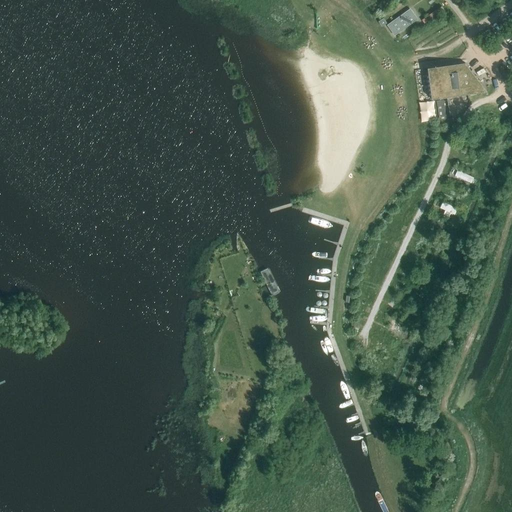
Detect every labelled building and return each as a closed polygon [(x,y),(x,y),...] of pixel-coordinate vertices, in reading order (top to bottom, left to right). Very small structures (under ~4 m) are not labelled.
[(419,21),(410,10),(387,27),(394,38),(419,21)] [(387,25),(384,20),(378,23),(382,29),(387,25)] [(487,93),(466,64),(432,68),(437,100),(487,93)] [(438,102),(440,120),(446,120),(443,101),(438,102)] [(487,137),(482,134),(474,148),(479,151),(487,137)] [(205,299),(216,300),(216,290),(205,290),(205,299)] [(403,327),(405,320),(390,315),(388,322),(403,327)] [(399,329),(395,336),(403,339),(406,332),(399,329)]
